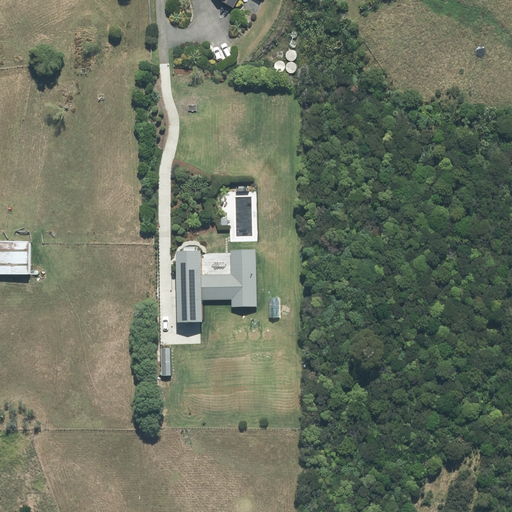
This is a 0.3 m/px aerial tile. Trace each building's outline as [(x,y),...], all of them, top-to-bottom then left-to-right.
[(222,0),(222,1),(236,9),(240,0),(222,0)] [(275,60),(274,71),(300,74),(301,51),(289,50),(288,61),(275,60)] [(0,274),(31,275),(31,242),(0,241),(0,274)] [(207,252),(182,253),(184,324),(209,324),(209,301),(235,300),(236,308),(260,307),(259,251),(234,251),(235,275),(208,276),(207,252)] [(174,348),(154,348),(154,377),(174,377),(174,348)]
